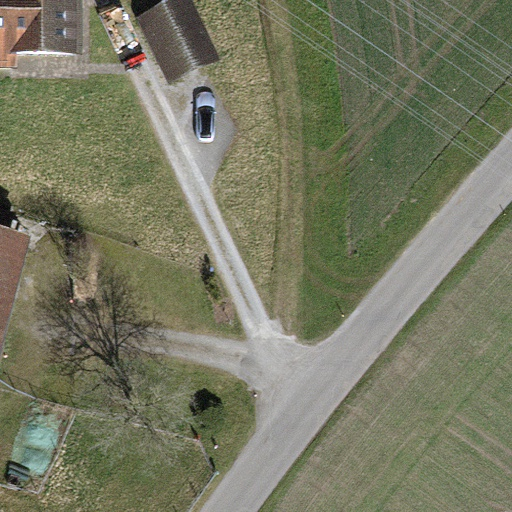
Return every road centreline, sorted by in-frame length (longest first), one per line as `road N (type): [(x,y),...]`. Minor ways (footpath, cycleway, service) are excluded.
road 1 (track): [(311,400),(269,353),(109,0)]
road 2 (unclassified): [(229,511),(353,347),(511,168)]
road 3 (track): [(281,373),(213,352),(17,320)]
